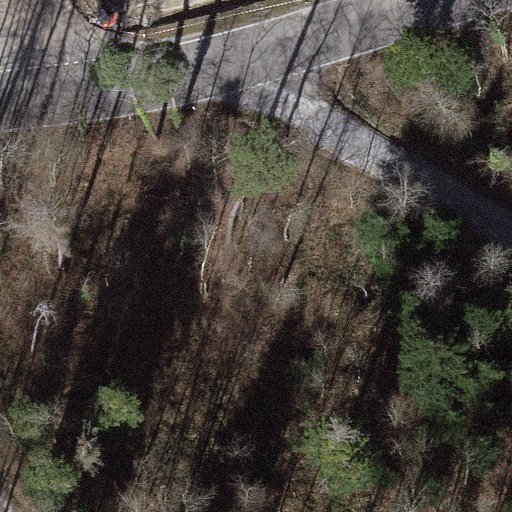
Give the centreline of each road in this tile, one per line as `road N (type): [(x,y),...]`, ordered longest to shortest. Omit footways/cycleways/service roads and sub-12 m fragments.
road 1 (tertiary): [(0,98),(222,56),(411,0)]
road 2 (track): [(222,56),(511,229)]
